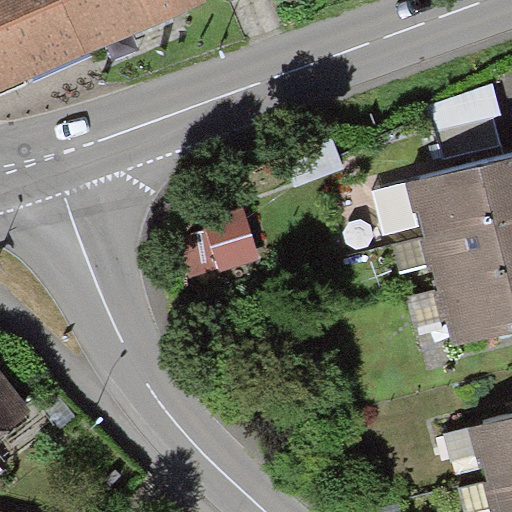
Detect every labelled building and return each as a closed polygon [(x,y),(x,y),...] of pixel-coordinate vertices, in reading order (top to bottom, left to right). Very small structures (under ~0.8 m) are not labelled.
[(0,0),(0,99),(208,11),(203,0),(0,0)] [(424,229),(511,208),(511,151),(411,176),(424,229)] [(511,208),(424,229),(438,286),(511,266),(511,208)] [(511,322),(511,266),(438,286),(450,337),(511,322)] [(0,437),(34,416),(0,370),(0,437)] [(511,410),(479,419),(493,475),(511,469),(511,410)] [(511,511),(511,469),(493,475),(502,511),(511,511)]
